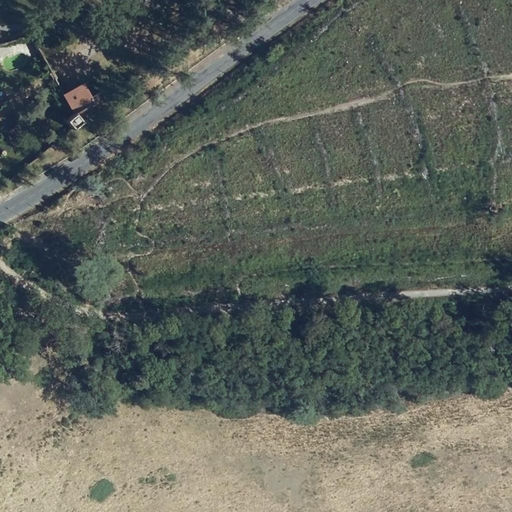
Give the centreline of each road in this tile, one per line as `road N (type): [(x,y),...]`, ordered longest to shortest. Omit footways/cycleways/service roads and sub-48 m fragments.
road 1 (track): [(13,278),(99,317),(511,298)]
road 2 (secondary): [(303,0),(0,213)]
